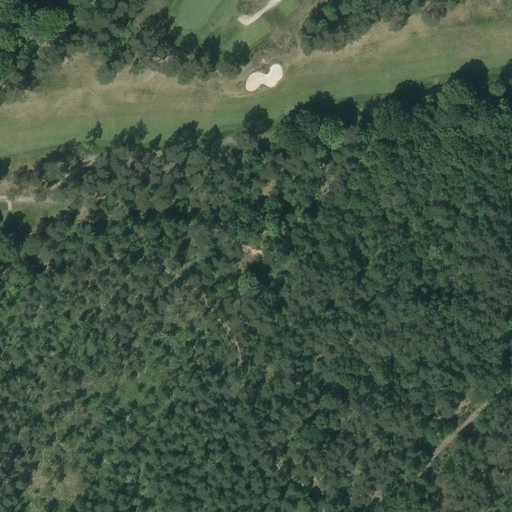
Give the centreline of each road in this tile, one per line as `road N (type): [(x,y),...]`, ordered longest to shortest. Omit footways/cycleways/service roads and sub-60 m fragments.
road 1 (track): [(0,273),(122,256),(169,272),(216,314),(233,342),(242,389),(285,473),(362,511)]
road 2 (track): [(365,511),(424,474),(511,383)]
